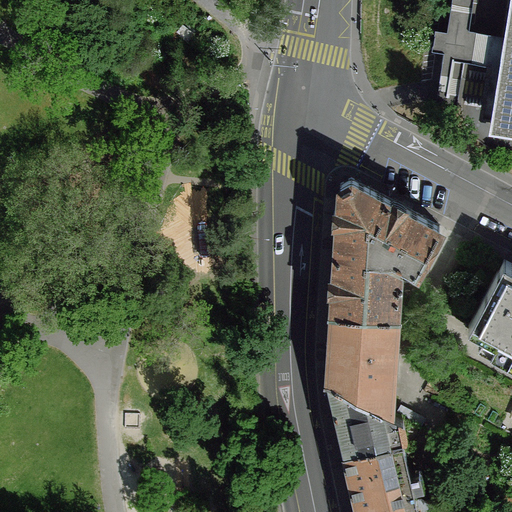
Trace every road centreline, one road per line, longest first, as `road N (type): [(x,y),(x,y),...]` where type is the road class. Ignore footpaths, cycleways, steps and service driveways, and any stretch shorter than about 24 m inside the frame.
road 1 (secondary): [(317,511),(291,350),(292,250),(309,99)]
road 2 (residential): [(309,99),(511,214)]
